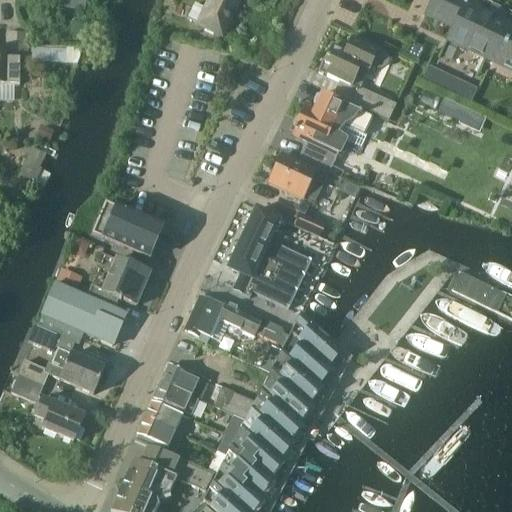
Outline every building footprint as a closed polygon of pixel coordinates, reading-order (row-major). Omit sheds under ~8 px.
[(57,0),(57,8),(85,11),(85,0),(57,0)] [(195,5),(188,20),(221,36),(238,0),(209,0),(205,9),(195,5)] [(433,0),(427,14),(455,27),(449,40),(503,65),(501,69),(511,74),(511,27),(477,11),(479,5),(468,0),(433,0)] [(0,50),(0,85),(6,86),(19,86),(19,60),(27,60),(28,34),(17,34),(17,33),(6,33),(6,51),(0,50)] [(381,69),(385,67),(388,64),(388,60),(387,57),(384,54),(352,39),(346,53),(333,47),(329,54),(327,54),(323,64),(331,68),(327,77),(339,82),(332,97),(388,123),(395,107),(359,90),(371,66),(377,69),(381,69)] [(31,48),(30,63),(66,64),(67,50),(31,48)] [(428,67),(422,81),(471,104),(477,90),(461,83),(457,92),(440,84),(445,75),(428,67)] [(294,124),(296,127),(295,129),(297,130),(295,135),(308,142),(301,156),(302,159),(331,173),(347,141),(344,139),(349,128),(364,136),(372,118),(321,95),(315,108),(307,105),(300,118),(297,119),(294,124)] [(443,100),(438,112),(460,122),(458,125),(461,126),(468,112),(443,100)] [(49,143),(53,132),(40,127),(35,137),(49,143)] [(15,184),(30,192),(41,170),(39,169),(46,156),(31,148),(15,184)] [(303,198),(315,204),(329,175),(317,169),(316,172),(281,155),(274,172),(269,175),(270,180),(268,184),(302,199),(303,198)] [(104,204),(91,235),(101,239),(100,241),(149,262),(164,228),(115,207),(114,208),(104,204)] [(250,300),(253,295),(275,245),(284,249),(289,239),(275,233),(280,221),(255,210),(228,269),(241,275),(233,292),(250,300)] [(319,240),(325,226),(299,214),(292,228),(319,240)] [(312,262),(284,249),(275,245),(253,295),(289,311),(312,262)] [(116,261),(103,292),(92,287),(86,299),(113,311),(118,299),(136,307),(150,275),(116,261)] [(62,269),(58,277),(55,284),(75,293),(78,286),(81,278),(62,269)] [(511,299),(457,274),(450,289),(511,317),(511,299)] [(41,316),(36,327),(77,345),(82,334),(101,343),(112,347),(125,316),(115,311),(113,311),(86,299),(54,285),(41,316)] [(255,335),(266,340),(273,326),(262,320),(225,303),(223,307),(200,297),(184,331),(208,342),(218,320),(254,337),(255,335)] [(207,493),(202,503),(212,511),(263,511),(323,398),(328,401),(345,369),(340,366),(346,356),(302,316),(300,315),(216,476),(207,493)] [(50,352),(56,337),(35,328),(29,343),(50,352)] [(259,369),(269,374),(274,365),(280,354),(270,348),(259,369)] [(45,371),(25,362),(19,376),(44,387),(48,376),(94,396),(105,370),(69,355),(68,358),(57,354),(52,365),(48,363),(45,371)] [(167,366),(161,382),(191,394),(190,396),(200,401),(207,386),(196,381),(197,379),(167,366)] [(38,400),(44,387),(19,376),(11,394),(40,406),(36,415),(47,419),(43,430),(73,443),(84,418),(53,404),(52,406),(38,400)] [(189,398),(190,396),(191,394),(161,382),(154,398),(183,411),(183,413),(191,417),(198,402),(189,398)] [(253,403),(221,388),(213,407),(233,416),(243,421),(253,403)] [(182,436),(189,420),(151,404),(145,419),(182,436)] [(234,440),(243,421),(233,416),(223,435),(234,440)] [(135,442),(151,449),(152,448),(173,457),(182,436),(145,419),(138,435),(136,440),(135,442)] [(217,452),(225,456),(234,440),(225,436),(217,452)] [(177,480),(207,493),(216,476),(176,459),(173,457),(152,448),(151,449),(145,465),(134,460),(123,486),(157,501),(170,496),(177,480)] [(215,475),(225,456),(217,452),(207,471),(215,475)] [(157,511),(159,508),(160,507),(157,501),(123,486),(112,511),(113,511),(157,511)]
